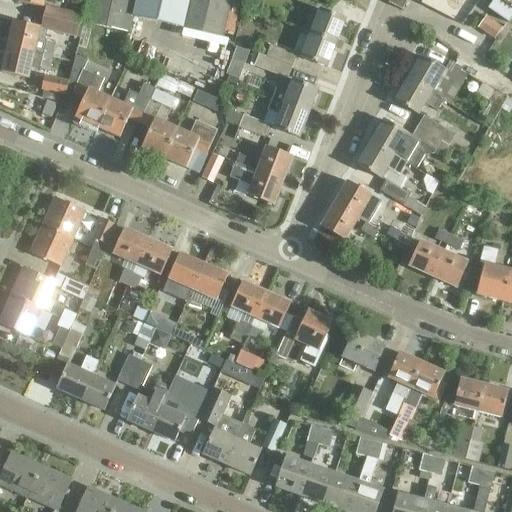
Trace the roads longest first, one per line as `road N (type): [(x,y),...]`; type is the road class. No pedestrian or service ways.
road 1 (unclassified): [(291,252),(0,128)]
road 2 (unclassified): [(242,511),(0,405)]
road 3 (unclassified): [(291,252),(388,15)]
road 4 (unclassified): [(511,346),(402,307),(291,252)]
